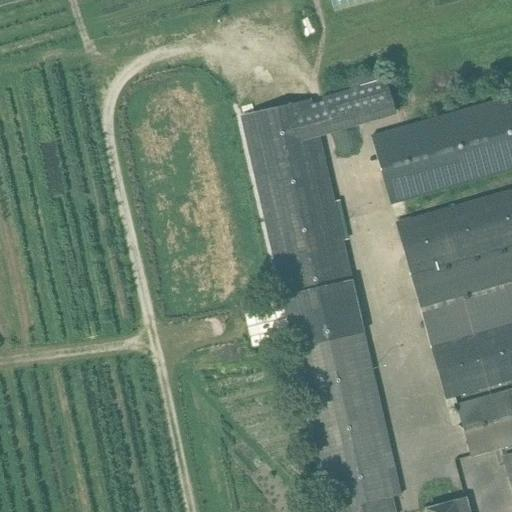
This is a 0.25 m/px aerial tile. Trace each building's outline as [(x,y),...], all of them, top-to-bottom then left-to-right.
[(241,117),(286,315),(331,511),(395,511),(392,497),(399,496),(317,133),(395,111),(386,80),(322,98),(322,99),(310,102),(241,117)] [(511,171),(511,189),(395,223),(410,276),(511,248),(511,96),(371,138),(390,207),(511,171)] [(511,248),(410,276),(415,291),(446,401),(511,381),(511,248)] [(511,444),(511,390),(457,406),(471,456),(511,444)] [(511,457),(503,460),(511,486),(511,491),(511,457)] [(468,511),(465,499),(426,510),(426,511),(468,511)]
